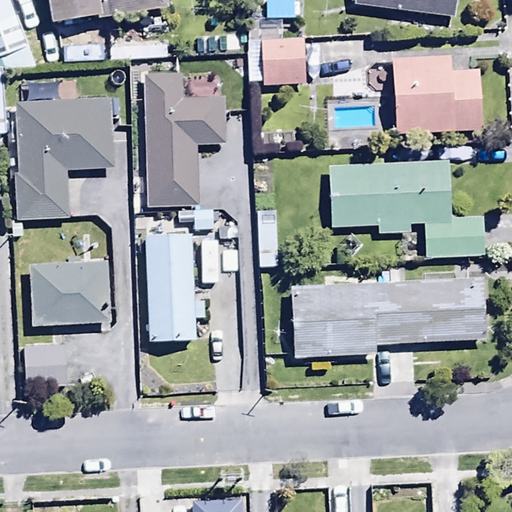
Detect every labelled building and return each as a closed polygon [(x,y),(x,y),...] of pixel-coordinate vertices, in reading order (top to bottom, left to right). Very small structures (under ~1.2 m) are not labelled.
[(46,0),(49,19),(97,12),(97,17),(166,6),(165,0),(46,0)] [(302,14),(258,15),(259,66),(303,64),(302,14)] [(448,53),(389,57),(394,136),(480,131),(476,70),(450,72),(448,53)] [(144,208),(196,206),(194,145),(223,144),(222,97),(183,99),(182,75),(141,76),(144,208)] [(27,102),(13,103),(16,175),(11,175),(13,222),(67,220),(65,170),(112,168),(109,97),(60,99),(59,93),(26,94),(27,102)] [(448,163),(327,167),(329,227),(375,226),(375,236),(408,235),(408,225),(422,225),(423,259),(484,257),(483,217),(450,218),(448,163)] [(194,215),(141,217),(146,326),(199,323),(194,215)] [(28,248),(29,308),(108,306),(107,247),(28,248)] [(483,323),(480,259),(289,267),(292,341),(364,338),(364,328),(483,323)] [(22,370),(114,368),(113,316),(21,318),(22,370)] [(240,511),(241,500),(190,501),(190,511),(240,511)]
